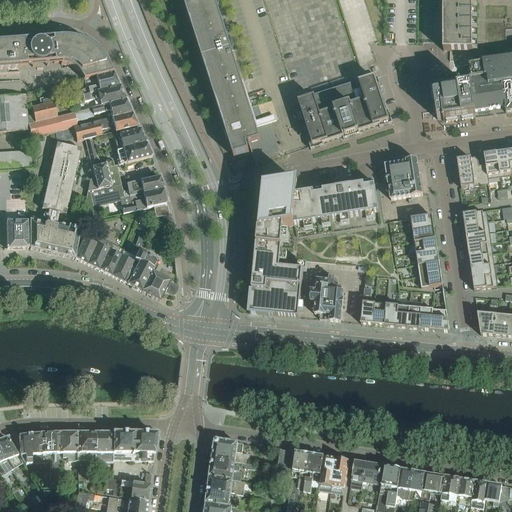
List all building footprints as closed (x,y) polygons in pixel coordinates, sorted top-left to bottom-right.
[(256,128),(224,26),(215,0),(191,0),(192,3),(185,5),(226,134),(229,142),(234,158),(249,153),(247,146),(250,145),(261,142),(256,128)] [(511,0),(443,0),(443,52),(473,52),(472,0),(511,0)] [(26,61),(32,61),(33,61),(33,62),(35,63),(37,63),(38,63),(39,63),(40,63),(41,63),(43,63),(45,62),(46,61),(47,60),(48,59),(53,59),(54,63),(61,63),(61,64),(60,64),(61,65),(63,65),(64,65),(66,65),(68,66),(70,66),(71,67),(73,68),(74,69),(76,70),(77,71),(82,79),(83,78),(83,79),(111,73),(110,72),(111,71),(108,64),(106,60),(105,59),(105,58),(103,56),(102,54),(100,51),(99,50),(97,48),(94,46),(93,45),(91,43),(88,42),(87,41),(86,42),(87,42),(86,44),(82,42),(79,41),(77,40),(74,39),(73,39),(71,38),(69,38),(66,38),(62,38),(60,38),(52,39),(52,43),(46,43),(45,43),(44,42),(42,41),(40,41),(38,41),(36,41),(34,42),(33,43),(31,44),(25,45),(25,41),(17,41),(17,39),(18,39),(18,38),(0,39),(0,69),(20,68),(19,68),(19,66),(27,66),(26,61)] [(511,58),(468,66),(470,79),(469,79),(470,88),(439,92),(440,95),(435,96),(434,98),(435,103),(437,120),(443,119),(444,122),(475,117),(506,113),(506,114),(511,112),(511,58)] [(119,87),(112,73),(95,78),(96,80),(86,82),(88,90),(81,91),(83,96),(119,87)] [(307,137),(312,150),(324,146),(323,144),(343,138),(343,140),(360,135),(360,133),(379,127),(379,128),(392,124),(388,110),(386,111),(381,95),(385,94),(383,87),(381,88),(377,78),(364,82),(299,103),(302,112),(300,113),(308,137),(307,137)] [(125,101),(119,87),(83,96),(84,103),(93,101),(95,108),(125,101)] [(0,133),(29,131),(26,95),(0,97),(0,133)] [(132,115),(125,101),(95,108),(92,109),(93,115),(110,111),(112,119),(132,115)] [(53,102),(49,103),(43,105),(32,108),(35,123),(57,118),(57,117),(53,102)] [(95,124),(95,123),(93,115),(92,109),(57,117),(57,118),(35,123),(28,125),(32,139),(54,133),(55,133),(73,129),(95,124)] [(138,128),(132,115),(112,119),(95,123),(95,124),(73,129),(76,139),(76,143),(138,128)] [(76,139),(73,129),(55,133),(57,142),(64,141),(64,142),(76,139)] [(145,144),(139,130),(113,136),(117,151),(145,144)] [(80,229),(69,226),(67,230),(56,228),(59,214),(66,215),(81,150),(56,144),(43,201),(40,213),(47,215),(45,225),(29,221),(29,249),(74,259),(80,229)] [(151,158),(146,144),(145,144),(117,151),(115,151),(118,161),(116,161),(118,167),(151,158)] [(0,172),(10,172),(9,153),(0,153),(0,172)] [(511,173),(508,153),(496,154),(500,179),(511,176),(511,174),(511,173)] [(500,179),(496,154),(484,156),(486,166),(488,180),(500,179)] [(488,180),(486,166),(479,167),(478,158),(457,161),(461,190),(489,186),(488,180)] [(121,187),(117,169),(115,169),(114,167),(116,167),(115,164),(113,165),(113,161),(103,164),(104,166),(96,168),(91,169),(94,180),(89,181),(87,195),(107,191),(121,187)] [(423,196),(418,162),(418,161),(406,163),(406,164),(386,167),(391,201),(423,196)] [(163,191),(159,178),(133,184),(126,186),(129,197),(129,198),(163,191)] [(252,292),(249,314),(249,315),(298,319),(299,312),(300,303),(303,273),(304,262),(335,265),(337,243),(349,241),(353,267),(363,268),(366,268),(366,277),(363,304),(362,310),(448,318),(447,312),(445,298),(431,300),(418,219),(411,220),(381,225),(379,214),(374,184),(366,185),(296,196),(295,196),(293,214),(266,218),(261,222),(259,222),(257,247),(252,292)] [(94,208),(118,202),(118,200),(124,198),(121,187),(107,191),(87,195),(80,228),(90,230),(92,221),(94,208)] [(166,205),(164,199),(163,191),(129,198),(129,197),(124,198),(118,200),(118,202),(120,202),(123,215),(166,205)] [(168,216),(166,208),(154,210),(154,211),(156,217),(156,218),(168,216)] [(463,216),(465,227),(488,223),(486,212),(463,216)] [(418,219),(411,220),(413,234),(434,231),(432,217),(418,219)] [(27,222),(5,223),(5,224),(6,249),(28,249),(27,222)] [(490,234),(488,223),(465,227),(466,237),(490,234)] [(96,246),(97,242),(89,238),(88,242),(85,240),(86,230),(90,231),(90,230),(80,228),(80,229),(74,259),(86,265),(96,246)] [(415,246),(436,242),(434,231),(413,234),(415,246)] [(491,245),(490,234),(466,237),(468,248),(491,245)] [(109,251),(111,245),(98,239),(97,242),(96,246),(86,265),(99,271),(109,251)] [(417,257),(438,254),(436,242),(415,246),(417,257)] [(122,252),(123,253),(123,251),(111,245),(109,251),(99,271),(110,277),(120,257),(122,252)] [(493,256),(491,245),(468,248),(469,259),(493,256)] [(135,259),(135,258),(123,253),(122,252),(120,257),(110,277),(123,284),(135,259)] [(154,270),(158,262),(156,257),(152,255),(148,256),(147,256),(146,256),(138,252),(135,258),(135,259),(123,284),(140,293),(153,270),(154,270)] [(440,265),(438,254),(417,257),(418,269),(440,265)] [(494,266),(493,256),(469,259),(471,270),(494,266)] [(441,277),(440,265),(418,269),(420,280),(441,277)] [(496,277),(494,266),(471,270),(473,281),(496,277)] [(153,270),(140,293),(159,303),(164,293),(172,297),(175,296),(177,291),(177,287),(169,283),(169,281),(157,274),(157,276),(153,274),(155,271),(154,270),(153,270)] [(341,323),(344,292),(341,292),(342,287),(334,287),(335,278),(332,278),(331,275),(320,274),(319,282),(318,281),(317,292),(312,292),(311,303),(316,304),(315,315),(320,316),(320,321),(341,323)] [(443,287),(441,277),(420,280),(422,290),(443,287)] [(498,288),(496,277),(473,281),(474,292),(498,288)] [(371,326),(373,305),(363,304),(362,310),(361,325),(371,326)] [(382,327),(384,306),(373,305),(371,326),(382,327)] [(394,328),(396,307),(384,306),(382,327),(394,328)] [(489,316),(478,315),(480,329),(481,336),(481,337),(494,338),(497,314),(498,307),(497,307),(491,306),(490,306),(489,316)] [(405,329),(407,308),(396,307),(394,328),(405,329)] [(417,330),(419,309),(407,308),(405,329),(417,330)] [(429,332),(431,310),(419,309),(417,330),(429,332)] [(448,318),(447,312),(431,310),(429,332),(450,334),(450,333),(448,318)] [(507,339),(510,315),(497,314),(494,338),(507,339)] [(77,459),(77,434),(65,434),(59,435),(59,454),(60,454),(63,454),(62,459),(68,459),(68,463),(77,463),(77,459)] [(95,455),(95,435),(77,434),(77,459),(77,463),(78,463),(78,462),(92,462),(92,455),(95,455)] [(40,465),(40,435),(18,437),(20,457),(26,466),(40,465)] [(59,454),(59,435),(40,435),(40,465),(50,464),(50,489),(59,489),(60,463),(60,454),(59,454)] [(113,459),(113,435),(95,435),(95,455),(98,455),(98,459),(113,459)] [(134,462),(134,435),(113,435),(113,459),(113,462),(134,462)] [(153,463),(156,441),(157,436),(157,435),(156,435),(134,435),(134,462),(153,463)] [(22,465),(7,440),(0,442),(0,453),(11,472),(22,465)] [(242,455),(243,445),(218,442),(217,442),(216,442),(215,443),(214,444),(214,445),(212,459),(236,463),(236,464),(242,464),(247,465),(248,455),(242,455)] [(291,472),(294,453),(281,451),(278,470),(291,472)] [(0,453),(0,475),(1,478),(11,472),(0,453)] [(304,495),(310,456),(295,453),(291,479),(296,480),(295,485),(291,484),(288,506),(302,508),(304,495)] [(322,468),(324,458),(310,456),(304,495),(304,499),(309,500),(310,496),(311,496),(312,489),(319,490),(320,483),(322,468)] [(336,460),(324,458),(322,468),(320,483),(319,490),(318,493),(330,495),(336,460)] [(240,473),(240,469),(235,468),(236,464),(236,463),(212,459),(210,478),(241,482),(242,474),(240,473)] [(349,462),(336,460),(330,495),(344,497),(349,462)] [(363,488),(366,465),(355,463),(352,482),(359,483),(358,487),(363,488)] [(379,487),(382,467),(366,465),(363,488),(368,489),(368,485),(379,487)] [(397,497),(401,471),(384,468),(377,507),(376,511),(394,511),(397,497)] [(409,502),(414,473),(401,471),(397,497),(404,498),(404,501),(409,502)] [(421,501),(426,475),(414,473),(409,502),(414,502),(415,500),(421,501)] [(442,498),(445,478),(426,475),(421,501),(419,511),(436,511),(438,505),(430,504),(431,496),(442,498)] [(243,497),(245,484),(241,483),(241,482),(210,478),(208,491),(231,495),(232,494),(236,495),(236,496),(243,497)] [(457,498),(460,480),(445,478),(442,498),(441,503),(457,504),(457,502),(458,498),(457,498)] [(147,503),(150,486),(107,480),(106,490),(114,491),(113,497),(147,503)] [(460,480),(457,498),(458,498),(462,499),(462,500),(465,501),(464,504),(472,505),(475,483),(460,480)] [(472,505),(471,508),(484,509),(485,502),(486,502),(489,485),(475,483),(472,505)] [(506,501),(508,488),(489,485),(486,502),(487,502),(493,503),(493,508),(498,508),(499,504),(500,504),(506,501)] [(239,501),(231,500),(231,495),(208,491),(206,505),(238,510),(239,501)] [(78,493),(73,509),(84,511),(87,495),(78,493)] [(127,510),(121,509),(120,508),(121,501),(108,499),(99,497),(98,504),(102,504),(102,506),(107,507),(106,511),(145,511),(147,505),(128,502),(127,510)]
